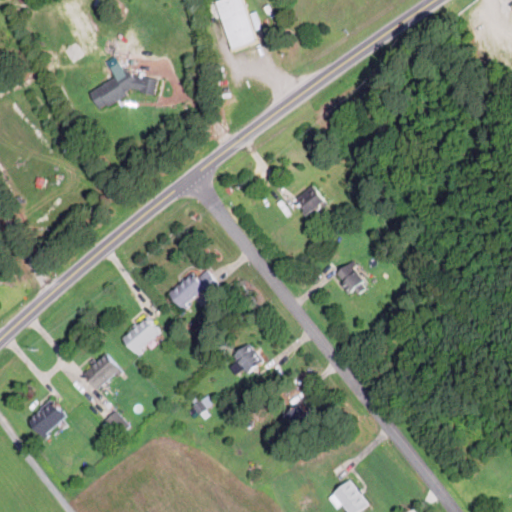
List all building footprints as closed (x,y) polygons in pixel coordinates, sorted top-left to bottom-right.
[(258,41),(244,0),(220,0),(217,1),(233,49),(258,41)] [(118,77),(92,91),(102,109),(142,86),(148,97),(160,90),(152,75),(136,84),(123,60),(112,67),(118,77)] [(330,202),(316,184),(297,199),(312,217),(330,202)] [(338,276),(359,296),(373,282),(352,262),(338,276)] [(195,272),(172,292),(186,308),(219,280),(209,269),(200,277),(195,272)] [(139,353),(163,333),(149,317),(126,337),(139,353)] [(264,364),(252,344),(237,354),(249,374),(264,364)] [(87,373),(102,389),(123,368),(108,353),(87,373)] [(207,411),(206,410),(216,404),(211,396),(191,408),(197,418),(207,411)] [(32,421),(47,436),(69,414),(54,399),(32,421)] [(131,424),(116,412),(107,422),(122,435),(131,424)] [(336,491),(351,511),(359,511),(371,504),(353,479),(336,491)]
